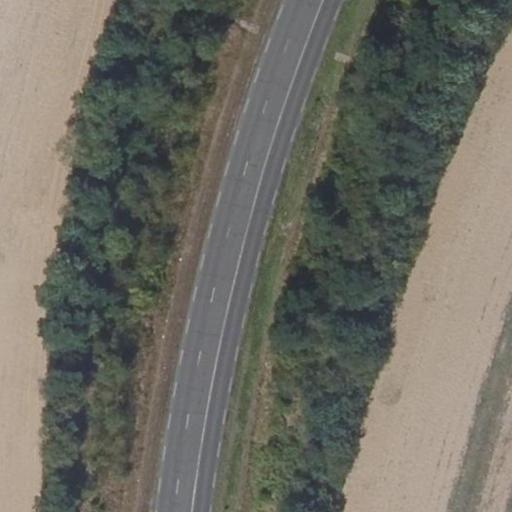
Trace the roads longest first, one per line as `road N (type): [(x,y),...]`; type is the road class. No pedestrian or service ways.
road 1 (primary): [(309,0),(224,285),(185,511)]
road 2 (unknown): [(354,511),(407,305),(511,54)]
